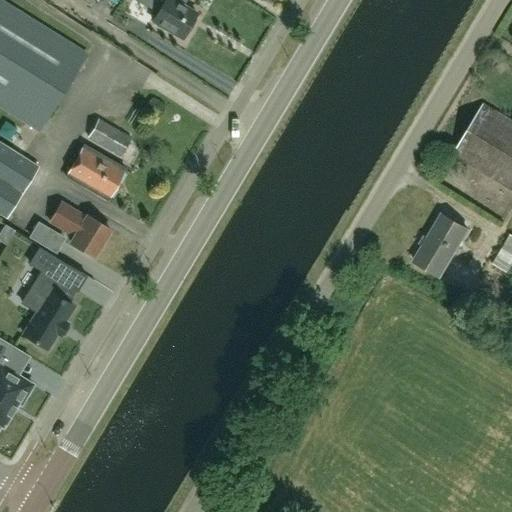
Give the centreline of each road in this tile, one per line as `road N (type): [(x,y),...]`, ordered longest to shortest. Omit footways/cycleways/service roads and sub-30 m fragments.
road 1 (unclassified): [(191,511),(499,0)]
road 2 (tertiary): [(38,498),(340,0)]
